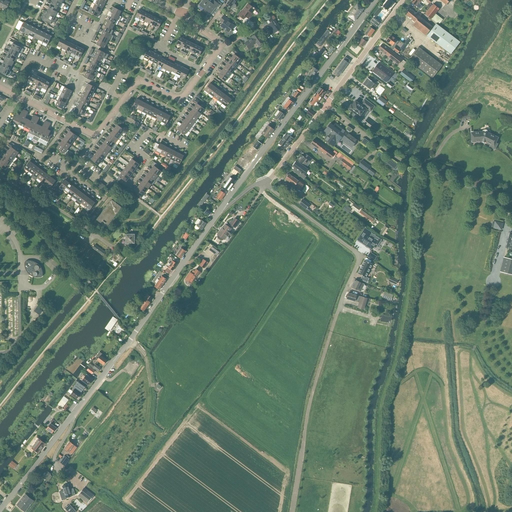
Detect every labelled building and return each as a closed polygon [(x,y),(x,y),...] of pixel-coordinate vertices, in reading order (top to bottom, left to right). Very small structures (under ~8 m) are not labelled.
[(3,0),(0,7),(0,8),(6,10),(10,2),(5,0),(3,0)] [(51,3),(52,2),(48,0),(48,3),(51,4),(49,7),(49,8),(57,12),(59,7),(51,3)] [(213,0),(211,2),(207,0),(203,0),(199,5),(211,14),(216,7),(217,8),(219,5),(218,4),(219,3),(220,2),(216,0),(213,0),(214,0),(213,0)] [(228,0),(229,0),(226,4),(233,9),(235,8),(236,7),(236,5),(234,4),(237,0),(228,0)] [(387,10),(392,3),(388,0),(387,0),(383,6),(387,10)] [(422,0),(413,0),(411,2),(417,7),(420,9),(422,6),(419,4),(423,0),(422,0)] [(95,4),(93,9),(100,12),(103,8),(95,4)] [(248,19),(255,9),(248,4),(241,13),(240,13),(238,15),(244,20),(246,17),(248,19)] [(429,9),(425,14),(431,19),(432,20),(437,24),(438,25),(439,25),(442,21),(443,20),(435,14),(439,9),(434,4),(432,6),(429,9)] [(49,8),(49,7),(45,5),(45,8),(48,9),(47,12),(47,13),(55,17),(57,12),(49,8)] [(358,5),(350,16),(354,20),(360,13),(363,10),(362,9),(360,7),(358,5)] [(90,7),(88,12),(90,13),(96,16),(98,17),(100,12),(93,9),(90,7)] [(114,7),(111,12),(119,16),(121,11),(114,7)] [(379,8),(373,15),(376,17),(381,10),(379,8)] [(416,13),(409,8),(404,14),(415,22),(413,25),(426,35),(433,26),(420,16),(422,14),(418,11),(416,13)] [(139,9),(135,17),(140,19),(144,12),(139,9)] [(43,10),(43,12),(46,14),(44,17),(45,18),(44,21),(47,23),(48,19),(52,21),(55,23),(57,18),(55,17),(47,13),(47,12),(43,10)] [(111,12),(109,17),(117,20),(119,21),(121,17),(119,16),(111,12)] [(144,12),(140,19),(145,22),(148,15),(149,14),(144,12)] [(148,15),(145,22),(149,24),(153,16),(149,14),(148,15)] [(153,16),(149,24),(154,26),(157,19),(153,16)] [(226,35),(232,34),(232,30),(234,26),(230,22),(230,21),(223,16),(220,21),(223,23),(220,26),(225,30),(226,35)] [(109,17),(107,21),(114,25),(117,20),(109,17)] [(273,20),(271,18),(265,22),(268,25),(268,24),(275,33),(281,28),(275,19),(273,20)] [(376,27),(380,22),(373,18),(370,23),(376,27)] [(157,19),(154,26),(158,29),(162,21),(158,19),(157,19)] [(19,21),(15,28),(20,30),(24,33),(28,24),(29,25),(31,21),(29,21),(27,24),(24,22),(23,23),(19,21)] [(104,26),(106,26),(112,29),(114,25),(107,21),(106,21),(104,26)] [(33,27),(34,27),(36,24),(33,23),(32,26),(29,25),(28,24),(24,33),(29,35),(33,27)] [(451,54),(460,42),(436,24),(427,36),(451,54)] [(38,29),(39,29),(40,26),(38,26),(37,29),(34,27),(33,27),(29,35),(34,37),(38,29)] [(113,30),(112,29),(106,26),(103,31),(111,35),(113,30)] [(370,37),(375,30),(370,27),(365,33),(370,37)] [(42,31),(43,32),(45,28),(43,28),(41,31),(39,29),(38,29),(34,37),(38,40),(42,31)] [(331,33),(327,29),(316,44),(320,47),(331,33)] [(47,34),(48,34),(50,31),(47,30),(46,33),(43,32),(42,31),(38,40),(43,42),(47,34)] [(103,31),(101,35),(109,39),(111,40),(113,36),(111,35),(103,31)] [(47,34),(43,42),(48,44),(51,38),(52,38),(54,33),(52,33),(51,35),(48,34),(47,34)] [(261,45),(264,43),(257,33),(252,37),(253,38),(245,44),(249,50),(253,48),(252,47),(256,44),(259,47),(260,47),(260,46),(261,46),(261,45)] [(107,44),(109,39),(101,35),(99,40),(107,44)] [(395,47),(394,47),(398,41),(390,35),(386,41),(392,45),(390,47),(398,53),(400,50),(395,47)] [(181,47),(185,39),(180,37),(176,45),(181,47)] [(62,48),(66,41),(61,38),(57,46),(62,48)] [(185,39),(181,47),(185,49),(189,42),(185,39)] [(104,48),(107,44),(99,40),(96,45),(104,48)] [(9,41),(9,43),(12,45),(11,47),(10,48),(19,52),(21,48),(17,46),(18,45),(15,43),(9,41)] [(67,50),(70,43),(66,41),(62,48),(67,50)] [(189,42),(185,49),(190,52),(194,44),(189,42)] [(71,53),(75,45),(70,43),(67,50),(71,53)] [(194,44),(190,52),(194,54),(198,46),(196,45),(194,44)] [(402,60),(382,44),(378,49),(395,62),(395,63),(397,65),(398,64),(402,66),(404,68),(408,64),(405,62),(402,59),(402,60)] [(76,55),(79,48),(75,45),(71,53),(76,55)] [(10,48),(11,47),(7,46),(7,48),(10,49),(8,52),(8,53),(16,57),(19,52),(10,48)] [(198,46),(194,54),(196,54),(199,56),(203,48),(198,46)] [(432,78),(442,65),(418,47),(408,60),(432,78)] [(79,48),(76,55),(80,57),(84,50),(79,48)] [(98,49),(96,54),(103,58),(106,59),(109,55),(106,53),(98,49)] [(8,53),(8,52),(5,50),(5,53),(7,54),(6,57),(14,62),(16,57),(8,53)] [(149,60),(153,52),(148,50),(144,57),(149,60)] [(231,59),(238,64),(242,60),(235,55),(236,54),(232,51),(231,53),(234,55),(232,58),(231,59)] [(153,62),(157,54),(153,52),(149,60),(153,62)] [(101,62),(103,58),(96,54),(93,59),(101,62)] [(158,64),(161,58),(162,57),(157,54),(153,62),(158,64)] [(6,57),(2,55),(2,57),(5,59),(4,61),(3,62),(12,66),(14,62),(6,57)] [(231,59),(232,58),(229,56),(227,57),(230,59),(228,62),(228,63),(235,68),(238,64),(231,59)] [(340,75),(350,60),(345,57),(335,71),(333,74),(337,77),(339,74),(340,75)] [(162,68),(166,60),(161,58),(158,64),(157,66),(162,68)] [(3,62),(4,61),(0,59),(0,62),(3,63),(1,66),(1,67),(9,71),(12,66),(3,62)] [(99,67),(101,62),(93,59),(91,63),(99,67)] [(166,70),(170,62),(166,60),(162,68),(166,70)] [(228,63),(228,62),(225,60),(224,61),(227,64),(225,66),(224,67),(232,73),(235,68),(228,63)] [(175,65),(174,65),(170,62),(166,70),(171,72),(172,71),(171,71),(175,65)] [(97,72),(99,67),(91,63),(89,68),(97,72)] [(175,65),(171,71),(172,71),(176,73),(180,66),(175,63),(174,65),(175,65)] [(224,67),(225,66),(222,64),(221,66),(224,68),(222,71),(221,72),(229,77),(232,73),(224,67)] [(1,67),(1,66),(0,65),(0,67),(0,68),(0,72),(7,76),(9,71),(1,67)] [(375,68),(372,72),(373,71),(381,78),(386,82),(389,78),(390,76),(393,73),(382,65),(380,68),(377,66),(376,65),(374,67),(375,68)] [(176,73),(175,76),(179,78),(180,75),(181,76),(184,68),(180,66),(176,73)] [(311,78),(317,70),(313,67),(307,75),(311,78)] [(99,73),(97,72),(89,68),(87,72),(94,76),(96,77),(99,73)] [(184,68),(181,76),(185,78),(189,70),(184,68)] [(221,72),(222,71),(219,68),(218,70),(221,72),(218,76),(225,81),(227,83),(230,78),(228,77),(229,77),(221,72)] [(403,69),(400,74),(407,79),(410,75),(403,69)] [(92,81),(94,76),(87,72),(84,77),(92,81)] [(33,83),(37,76),(32,73),(28,81),(33,83)] [(37,85),(41,78),(37,76),(33,83),(37,85)] [(42,88),(46,80),(41,78),(37,85),(36,88),(41,90),(42,88)] [(374,89),(377,86),(367,79),(363,85),(370,90),(372,87),(374,89)] [(41,90),(40,91),(45,93),(46,90),(47,90),(50,83),(46,80),(42,88),(41,90)] [(215,86),(215,87),(218,84),(216,83),(214,86),(210,83),(205,90),(209,94),(215,86)] [(86,88),(93,92),(96,87),(88,84),(86,88)] [(219,90),(220,90),(222,87),(220,86),(218,89),(215,87),(215,86),(209,94),(213,97),(219,90)] [(62,92),(70,96),(72,91),(65,87),(62,92)] [(316,93),(321,97),(325,91),(320,87),(316,93)] [(86,88),(83,93),(88,95),(91,97),(93,92),(86,88)] [(223,93),(224,93),(226,90),(225,89),(222,92),(220,90),(219,90),(213,97),(218,100),(223,93)] [(68,100),(70,96),(62,92),(60,96),(68,100)] [(227,96),(228,97),(230,94),(229,92),(226,95),(224,93),(223,93),(218,100),(222,103),(227,96)] [(89,101),(91,97),(83,93),(81,98),(89,101)] [(315,106),(321,97),(316,93),(309,102),(315,106)] [(65,105),(68,100),(60,96),(58,101),(65,105)] [(227,96),(222,103),(226,107),(232,99),(232,100),(234,97),(233,96),(231,98),(228,97),(227,96)] [(133,106),(133,107),(137,109),(142,101),(143,101),(144,98),(142,97),(141,100),(137,98),(133,106)] [(86,106),(89,101),(81,98),(79,102),(86,106)] [(288,110),(292,105),(293,103),(289,99),(283,107),(288,110)] [(374,106),(364,99),(361,104),(362,105),(361,106),(355,101),(352,106),(351,105),(348,108),(360,117),(367,109),(370,112),(374,106)] [(142,101),(137,109),(138,109),(142,112),(147,104),(149,101),(147,100),(145,103),(143,101),(142,101)] [(195,100),(193,102),(196,104),(196,105),(194,107),(193,108),(201,114),(201,113),(204,109),(202,107),(200,106),(197,103),(198,103),(196,101),(195,100)] [(63,109),(65,105),(58,101),(55,105),(63,109)] [(84,111),(86,106),(79,102),(76,107),(84,111)] [(151,106),(152,106),(154,103),(152,102),(150,105),(147,104),(142,112),(147,114),(151,106)] [(156,109),(157,109),(159,106),(157,105),(155,108),(152,106),(151,106),(147,114),(152,117),(156,109)] [(191,105),(190,106),(193,109),(191,111),(190,112),(198,118),(201,114),(193,108),(194,107),(191,105)] [(82,115),(84,111),(76,107),(74,111),(82,115)] [(161,111),(162,111),(163,108),(162,107),(160,110),(157,109),(156,109),(152,117),(157,119),(161,111)] [(17,114),(13,122),(18,124),(25,111),(23,109),(20,115),(17,114)] [(190,112),(191,111),(188,109),(187,111),(190,113),(188,116),(187,116),(195,122),(198,118),(190,112)] [(309,109),(306,113),(311,117),(312,117),(314,113),(309,109)] [(166,113),(167,114),(168,111),(166,110),(165,113),(162,111),(161,111),(157,119),(162,122),(166,113)] [(24,127),(28,120),(25,118),(28,112),(25,111),(18,124),(24,127)] [(280,121),(285,115),(280,111),(276,117),(275,118),(279,121),(280,120),(280,121)] [(166,113),(162,122),(166,124),(171,116),(173,113),(171,112),(169,115),(167,114),(166,113)] [(187,116),(188,116),(185,113),(184,115),(187,117),(185,120),(184,121),(191,126),(195,122),(187,116)] [(28,120),(24,127),(30,130),(36,116),(34,115),(31,120),(31,121),(28,120)] [(28,132),(28,133),(34,136),(39,125),(37,124),(40,118),(37,117),(36,116),(30,130),(28,132)] [(184,121),(185,120),(182,118),(180,119),(183,122),(181,124),(181,125),(188,131),(191,126),(184,121)] [(39,125),(34,136),(40,139),(48,122),(45,121),(42,127),(39,125)] [(48,122),(40,139),(47,142),(48,142),(49,139),(50,139),(52,136),(51,136),(52,134),(50,133),(51,131),(48,130),(51,124),(48,122)] [(114,129),(121,135),(125,130),(117,125),(118,124),(115,122),(114,123),(116,126),(115,128),(114,129)] [(181,125),(181,124),(178,122),(177,124),(180,126),(177,129),(185,135),(188,131),(181,125)] [(330,123),(323,132),(327,135),(324,139),(334,147),(337,143),(337,144),(341,139),(343,136),(354,145),(356,143),(358,140),(349,133),(346,130),(340,126),(339,127),(335,124),(334,126),(333,126),(333,125),(330,123)] [(267,138),(273,129),(268,125),(261,134),(267,138)] [(114,129),(115,128),(112,126),(110,128),(113,130),(111,132),(111,133),(118,139),(121,135),(114,129)] [(70,138),(74,140),(77,136),(70,131),(70,130),(68,128),(66,129),(69,132),(67,134),(67,135),(70,138)] [(108,131),(107,132),(110,134),(108,137),(108,138),(107,138),(115,143),(117,145),(120,141),(118,139),(111,133),(111,132),(108,130),(108,131)] [(286,133),(282,138),(289,144),(293,138),(291,137),(290,136),(292,134),(289,131),(288,131),(287,133),(286,133)] [(67,135),(67,134),(64,132),(63,134),(66,136),(64,138),(63,139),(66,142),(71,145),(74,140),(70,138),(67,135)] [(474,133),(471,133),(472,142),(482,141),(485,142),(494,146),(497,138),(488,134),(481,132),(474,133)] [(107,138),(108,137),(105,135),(104,136),(107,139),(105,141),(104,142),(112,148),(115,143),(107,138)] [(63,139),(64,138),(61,136),(60,138),(63,140),(61,143),(60,144),(67,149),(71,145),(66,142),(63,139)] [(282,139),(279,143),(285,149),(289,144),(282,138),(282,139)] [(104,142),(105,141),(102,139),(101,141),(104,143),(102,145),(101,146),(108,152),(112,148),(104,142)] [(322,152),(326,147),(315,139),(311,143),(322,152)] [(364,139),(361,144),(366,147),(369,142),(364,139)] [(257,150),(262,144),(257,140),(253,147),(257,150)] [(61,143),(58,141),(57,142),(59,145),(57,148),(64,154),(67,149),(60,144),(61,143)] [(156,143),(153,148),(156,150),(156,151),(160,154),(165,146),(166,146),(167,143),(165,142),(164,145),(160,143),(159,145),(156,143)] [(101,146),(102,145),(99,143),(97,145),(100,147),(98,150),(98,151),(103,154),(105,156),(108,152),(101,146)] [(8,151),(15,157),(19,152),(11,147),(12,146),(9,144),(8,146),(11,148),(9,151),(8,151)] [(165,146),(160,154),(161,154),(165,156),(170,148),(170,149),(172,145),(170,144),(168,148),(166,146),(165,146)] [(174,151),(175,151),(177,148),(175,147),(173,150),(170,149),(170,148),(165,156),(170,159),(174,151)] [(326,147),(322,152),(331,159),(332,157),(333,158),(337,153),(334,150),(333,152),(326,147)] [(8,151),(9,151),(6,148),(4,150),(7,152),(5,155),(5,156),(12,161),(15,157),(8,151)] [(98,151),(98,150),(95,148),(94,149),(97,152),(95,154),(95,155),(102,160),(105,156),(103,154),(98,151)] [(179,153),(180,153),(182,150),(180,149),(178,152),(175,151),(174,151),(170,159),(175,161),(179,154),(179,153)] [(95,155),(95,154),(92,152),(91,154),(94,156),(91,159),(99,165),(102,160),(95,155)] [(179,154),(175,161),(173,164),(178,166),(180,164),(184,156),(185,156),(186,153),(185,152),(183,155),(180,153),(179,153),(179,154)] [(5,156),(5,155),(2,153),(1,154),(4,156),(2,159),(1,160),(9,165),(12,161),(5,156)] [(301,155),(297,160),(302,164),(305,166),(308,162),(310,163),(311,162),(313,159),(306,154),(304,157),(301,155)] [(342,159),(339,163),(349,170),(354,164),(344,156),(342,159)] [(1,160),(2,159),(0,157),(0,160),(1,161),(0,161),(0,165),(5,170),(9,165),(1,160)] [(387,157),(384,162),(394,170),(398,165),(395,163),(389,158),(387,157)] [(132,159),(129,163),(136,168),(135,170),(138,172),(140,170),(137,168),(139,164),(137,163),(132,159)] [(247,162),(246,160),(245,160),(244,161),(244,160),(239,167),(243,170),(249,164),(247,162)] [(366,172),(370,166),(362,160),(358,166),(366,172)] [(30,161),(24,168),(29,171),(34,164),(35,165),(37,162),(36,161),(33,163),(30,161)] [(152,163),(150,164),(153,167),(151,169),(151,170),(158,176),(160,177),(163,173),(161,171),(158,168),(159,166),(156,163),(153,161),(152,163)] [(297,161),(292,167),(294,168),(296,170),(295,172),(299,175),(302,177),(304,179),(306,176),(304,175),(308,169),(297,161)] [(133,172),(135,170),(136,168),(129,163),(125,167),(133,173),(132,174),(135,176),(136,174),(133,172)] [(38,167),(39,168),(42,165),(40,164),(38,167),(35,165),(34,164),(29,171),(33,175),(38,167)] [(34,175),(32,177),(35,179),(36,177),(37,178),(43,171),(44,171),(46,168),(44,167),(42,170),(39,168),(38,167),(33,175),(34,175)] [(125,167),(122,172),(130,177),(129,178),(132,180),(133,179),(130,176),(132,174),(133,173),(125,167)] [(151,170),(151,169),(148,167),(147,169),(150,171),(148,173),(147,174),(155,180),(158,176),(151,170)] [(43,171),(37,178),(41,181),(47,174),(48,175),(50,172),(49,170),(46,173),(44,171),(43,171)] [(147,174),(148,173),(145,171),(144,173),(147,175),(145,178),(144,179),(151,184),(155,180),(147,174)] [(130,177),(122,172),(119,176),(116,179),(127,187),(130,183),(127,181),(129,178),(130,177)] [(47,174),(41,181),(42,181),(46,185),(52,177),(52,178),(55,175),(53,174),(51,177),(48,175),(47,174)] [(285,179),(287,181),(286,182),(291,185),(292,184),(294,186),(300,190),(302,192),(302,191),(303,191),(307,185),(304,184),(299,180),(298,181),(289,174),(288,175),(287,175),(285,177),(285,179)] [(144,179),(145,178),(142,176),(140,177),(143,180),(141,182),(141,183),(148,188),(151,184),(144,179)] [(52,177),(46,185),(50,188),(56,181),(57,181),(59,178),(57,177),(55,180),(52,178),(52,177)] [(228,191),(233,184),(236,180),(230,177),(225,184),(223,182),(221,185),(228,191)] [(69,183),(70,183),(72,181),(71,179),(69,182),(65,179),(59,187),(64,190),(69,183)] [(141,183),(141,182),(139,180),(137,182),(140,184),(138,186),(138,187),(145,193),(148,188),(141,183)] [(74,186),(75,187),(77,184),(75,182),(73,185),(70,183),(69,183),(64,190),(68,193),(74,186)] [(135,184),(134,186),(137,188),(134,192),(141,197),(145,193),(138,187),(138,186),(135,184)] [(78,189),(79,190),(81,187),(79,186),(77,189),(75,187),(74,186),(68,193),(72,197),(78,189)] [(220,190),(216,197),(217,198),(221,200),(225,194),(223,193),(224,192),(225,190),(222,188),(221,189),(220,190)] [(82,193),(83,193),(85,190),(84,189),(81,192),(79,190),(78,189),(72,197),(77,200),(82,193)] [(87,196),(87,197),(90,194),(88,192),(86,195),(83,193),(82,193),(77,200),(75,202),(79,205),(81,203),(87,196)] [(209,196),(206,194),(198,205),(200,207),(209,196)] [(91,199),(92,200),(94,197),(92,196),(90,198),(87,197),(87,196),(81,203),(85,206),(91,199)] [(91,199),(85,206),(90,210),(95,203),(96,203),(98,200),(97,199),(94,202),(92,200),(91,199)] [(307,209),(309,205),(302,199),(299,203),(307,209)] [(122,207),(112,200),(97,219),(107,227),(122,207)] [(371,222),(373,219),(361,210),(358,213),(371,222)] [(240,222),(235,218),(232,222),(231,221),(229,224),(236,228),(240,222)] [(205,221),(202,219),(202,220),(201,220),(197,226),(196,225),(195,227),(195,228),(197,229),(198,229),(199,228),(202,229),(206,223),(205,222),(205,221)] [(440,237),(438,244),(447,246),(450,237),(452,231),(447,230),(448,226),(450,226),(451,222),(441,219),(440,224),(443,224),(442,228),(440,228),(438,237),(440,237)] [(495,222),(493,227),(494,228),(501,230),(503,223),(499,223),(496,222),(495,222)] [(220,231),(217,234),(218,235),(217,236),(218,238),(221,240),(223,240),(224,239),(225,240),(227,236),(228,237),(231,233),(229,232),(232,229),(226,225),(223,228),(222,228),(220,231)] [(383,237),(388,228),(386,227),(387,227),(384,226),(379,234),(381,236),(383,237)] [(372,249),(377,241),(368,236),(371,233),(365,229),(358,240),(372,249)] [(135,244),(135,234),(125,234),(125,243),(135,244)] [(103,255),(105,252),(95,245),(93,248),(103,255)] [(181,247),(176,255),(181,258),(187,250),(181,247)] [(468,260),(467,262),(472,263),(472,261),(478,263),(481,249),(471,247),(468,260)] [(370,252),(367,256),(374,261),(377,256),(370,252)] [(511,274),(511,259),(504,257),(500,272),(511,274)] [(204,268),(208,262),(203,259),(199,265),(204,268)] [(361,267),(358,274),(362,276),(360,280),(367,283),(369,278),(366,277),(372,264),(364,260),(361,267)] [(36,263),(33,261),(32,261),(30,261),(28,261),(26,261),(26,262),(25,262),(25,264),(25,266),(25,268),(26,269),(27,271),(28,273),(29,275),(32,276),(34,277),(36,277),(38,278),(41,277),(41,276),(42,276),(42,274),(42,273),(42,271),(42,269),(41,268),(40,266),(39,265),(37,264),(36,263)] [(168,268),(165,271),(166,271),(170,274),(172,271),(173,271),(177,264),(172,261),(170,264),(168,267),(168,268)] [(431,263),(429,269),(433,270),(432,273),(437,275),(437,274),(448,277),(456,279),(458,269),(451,267),(452,266),(438,262),(437,263),(435,263),(434,264),(431,263)] [(201,272),(196,269),(194,271),(193,271),(192,273),(190,272),(185,279),(191,284),(197,276),(196,276),(199,273),(199,274),(201,272)] [(159,290),(167,279),(162,276),(154,287),(159,290)] [(355,280),(351,287),(352,287),(357,290),(361,292),(361,291),(364,284),(361,283),(355,280)] [(391,301),(393,295),(384,291),(382,298),(391,301)] [(346,294),(346,297),(347,299),(355,301),(355,300),(359,301),(359,302),(358,304),(357,307),(358,308),(364,309),(365,305),(367,299),(361,297),(360,297),(357,296),(349,293),(346,294)] [(144,311),(153,298),(147,294),(143,300),(143,301),(139,307),(144,311)] [(36,308),(34,311),(35,312),(39,315),(42,311),(41,311),(38,308),(37,307),(36,308)] [(113,317),(105,328),(110,331),(117,320),(113,317)] [(104,365),(105,363),(106,362),(107,361),(107,360),(101,355),(97,360),(104,365)] [(83,374),(79,380),(87,385),(87,384),(88,385),(92,380),(89,377),(89,376),(87,374),(86,375),(85,376),(83,374)] [(78,399),(80,396),(79,396),(81,394),(80,393),(85,387),(78,382),(70,393),(77,399),(78,398),(78,399)] [(58,404),(58,405),(59,405),(62,408),(66,403),(62,400),(60,402),(58,404)] [(52,433),(56,428),(51,423),(46,429),(52,433)] [(38,453),(45,444),(37,437),(30,446),(38,453)] [(69,441),(64,448),(69,452),(72,454),(77,447),(75,445),(69,441)] [(63,457),(60,462),(64,465),(67,461),(69,459),(68,458),(64,456),(63,457)] [(48,481),(52,476),(50,475),(51,474),(46,470),(41,476),(48,481)] [(64,490),(59,491),(62,500),(67,499),(66,498),(72,496),(75,495),(75,493),(73,489),(70,490),(68,484),(63,486),(62,486),(64,490)] [(84,487),(80,493),(90,500),(94,495),(84,487)] [(25,494),(16,505),(24,511),(25,511),(34,501),(25,494)]
